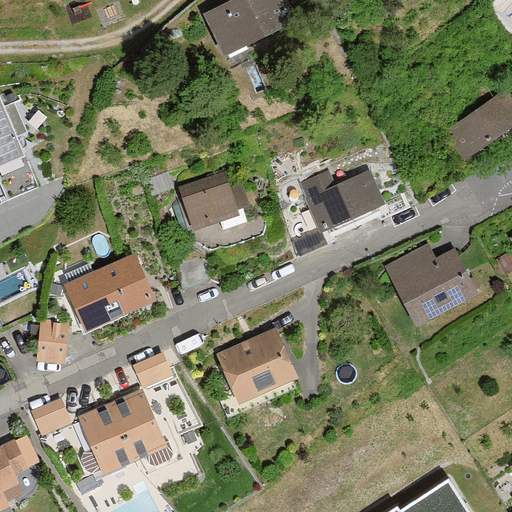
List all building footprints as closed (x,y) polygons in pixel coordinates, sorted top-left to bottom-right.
[(296,20),(286,0),(229,0),(203,13),(223,55),(296,20)] [(464,158),(511,124),(511,96),(506,88),(445,132),(464,158)] [(0,162),(23,153),(0,96),(0,162)] [(248,204),(242,181),(228,186),(223,170),(205,175),(206,179),(181,186),(193,227),(220,219),(222,227),(246,220),(241,206),(248,204)] [(292,243),(298,257),(336,240),(330,226),(373,207),(379,220),(409,206),(402,192),(382,200),(369,170),(334,185),(329,172),(300,185),(320,231),(292,243)] [(419,254),(388,271),(398,289),(406,285),(426,322),(481,293),(458,250),(426,268),(419,254)] [(134,252),(65,284),(87,330),(155,298),(134,252)] [(184,287),(212,278),(203,252),(175,261),(184,287)] [(67,321),(39,319),(38,361),(66,363),(67,321)] [(296,371),(274,324),(214,351),(236,399),(296,371)] [(165,353),(136,366),(143,380),(171,368),(165,353)] [(145,392),(113,406),(137,462),(148,457),(151,465),(160,467),(173,461),(177,453),(173,443),(168,445),(145,392)] [(62,401),(33,414),(40,428),(68,415),(62,401)] [(137,462),(113,406),(82,420),(96,450),(86,454),(84,460),(89,472),(96,475),(102,472),(104,477),(137,462)] [(16,443),(0,451),(0,511),(6,511),(11,509),(3,493),(21,485),(17,477),(30,471),(16,443)] [(472,511),(453,482),(406,511),(472,511)]
